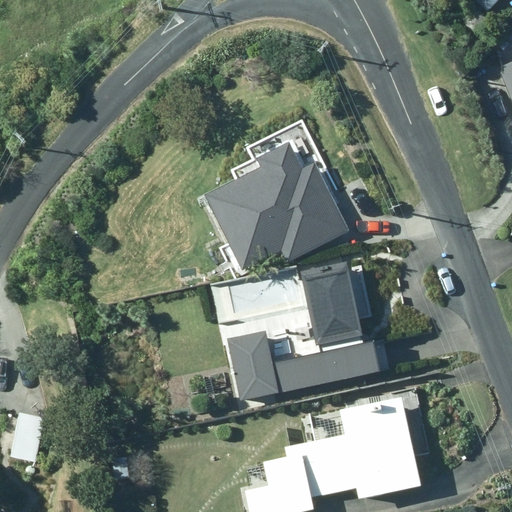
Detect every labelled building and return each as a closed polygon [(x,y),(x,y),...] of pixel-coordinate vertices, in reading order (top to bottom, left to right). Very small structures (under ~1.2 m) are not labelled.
[(477,0),(489,11),(499,0),(477,0)] [(511,101),(511,64),(499,70),(511,101)] [(286,260),(349,228),(315,163),(303,169),(290,142),(256,159),(261,168),(205,197),(242,270),(281,250),(286,260)] [(301,291),(312,346),(365,336),(353,279),(348,280),(345,261),(299,270),(303,291),(301,291)] [(228,285),(208,288),(215,328),(235,325),(228,285)] [(267,330),(227,338),(239,400),(382,372),(375,341),(273,362),(267,330)] [(422,488),(402,398),(338,412),(344,436),(285,448),(287,457),(262,463),(268,487),(245,492),(250,511),(311,511),(315,511),(313,499),(356,490),(358,502),(422,488)] [(18,414),(11,449),(34,453),(40,418),(18,414)] [(112,460),(113,479),(133,478),(132,459),(112,460)]
